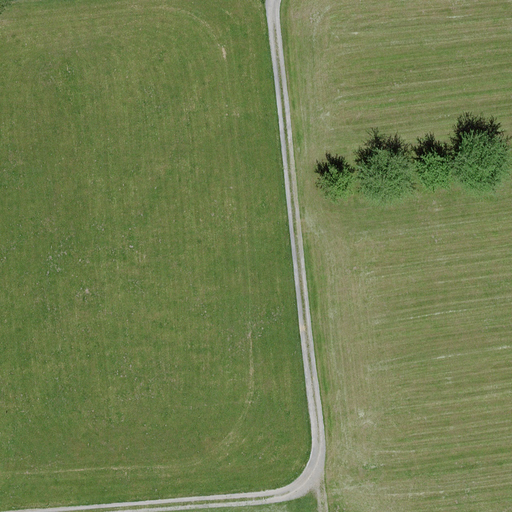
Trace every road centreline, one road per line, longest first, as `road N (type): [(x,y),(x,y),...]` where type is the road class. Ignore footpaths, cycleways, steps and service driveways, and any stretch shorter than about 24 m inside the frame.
road 1 (track): [(268,0),(322,511)]
road 2 (track): [(319,484),(67,511)]
